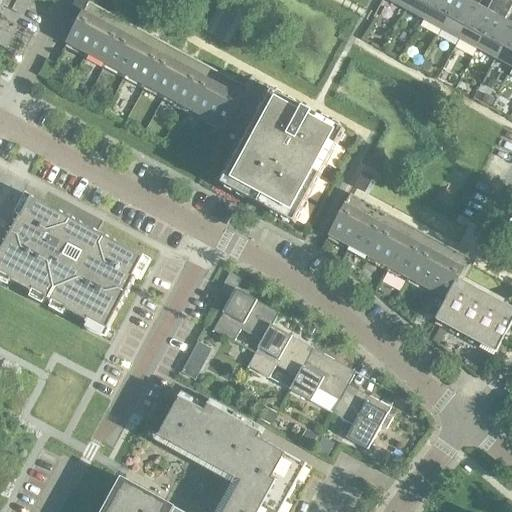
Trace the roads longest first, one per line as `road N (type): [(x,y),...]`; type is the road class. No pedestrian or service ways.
road 1 (residential): [(467,422),(296,280),(212,235)]
road 2 (residential): [(212,235),(0,125)]
road 3 (residential): [(95,440),(212,235)]
road 4 (residential): [(0,123),(65,0)]
